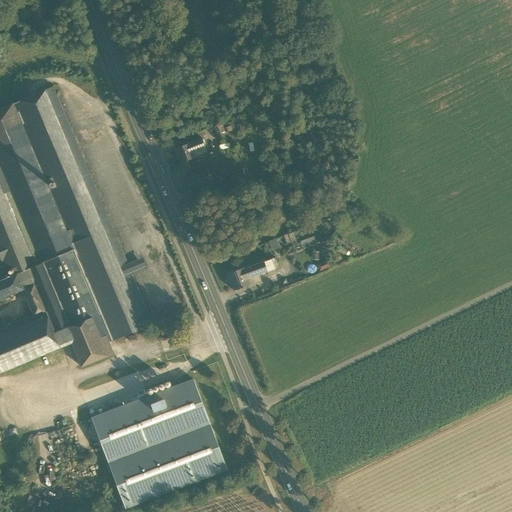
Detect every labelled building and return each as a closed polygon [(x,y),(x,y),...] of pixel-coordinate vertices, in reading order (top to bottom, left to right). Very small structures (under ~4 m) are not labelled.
[(45,90),(144,327),(154,323),(150,315),(149,316),(131,272),(145,266),(142,259),(128,265),(53,87),(45,90)] [(135,332),(136,335),(146,331),(144,327),(45,90),(0,109),(0,250),(11,276),(0,280),(0,299),(23,289),(34,316),(7,327),(3,318),(0,319),(0,372),(72,343),(82,367),(114,354),(109,342),(112,341),(135,332)] [(214,126),(219,139),(228,135),(227,132),(229,131),(226,121),(214,126)] [(201,139),(191,143),(193,150),(204,146),(201,139)] [(196,157),(193,150),(191,143),(175,150),(180,164),(196,157)] [(185,176),(189,187),(196,184),(193,176),(185,176)] [(282,236),(285,244),(296,239),(293,232),(282,236)] [(0,280),(11,276),(0,250),(0,280)] [(267,272),(267,273),(278,269),(273,258),(263,262),(267,272)] [(227,275),(234,292),(250,286),(247,280),(267,272),(263,262),(243,270),(243,269),(227,275)] [(92,418),(126,508),(227,470),(205,409),(193,379),(92,418)]
